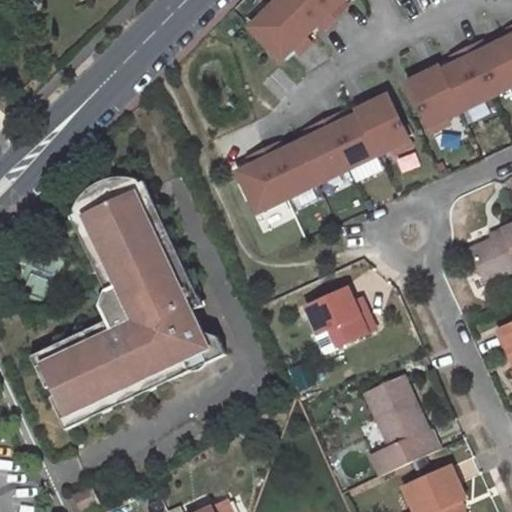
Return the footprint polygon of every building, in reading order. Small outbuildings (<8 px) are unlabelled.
[(314,0),(279,0),(273,6),(305,38),(317,26),(323,32),(335,20),(314,0)] [(314,0),(335,20),(346,8),(341,2),(342,0),(314,0)] [(273,6),(249,30),(282,62),(293,50),(299,55),(311,43),(305,38),(273,6)] [(511,38),(501,44),(511,66),(511,38)] [(482,44),(467,51),(491,99),(511,88),(511,66),(501,44),(486,51),(482,44)] [(456,66),(441,73),(461,114),(491,99),(467,51),(453,59),(456,66)] [(425,76),(408,84),(433,134),(450,125),(448,120),(461,114),(441,73),(437,65),(422,72),(425,76)] [(370,101),(355,109),(359,117),(379,158),(393,151),(395,156),(412,147),(388,98),(372,106),(370,101)] [(340,117),(326,125),(349,173),(379,158),(359,117),(344,124),(340,117)] [(314,139),(299,146),(319,187),(349,173),(326,125),(311,132),(314,139)] [(280,147),(265,154),(289,202),(319,187),(299,146),(284,154),(280,147)] [(254,168),(239,176),(259,217),(289,202),(265,154),(250,161),(254,168)] [(163,375),(187,364),(203,356),(208,367),(226,359),(217,339),(202,334),(193,315),(182,290),(192,286),(192,285),(195,282),(195,278),(193,276),(189,275),(188,276),(181,263),(183,262),(185,260),(184,256),(181,254),(177,255),(168,259),(162,246),(171,242),(173,241),(174,239),(174,235),(171,233),(167,233),(161,220),(164,216),(164,212),(161,210),(159,209),(156,210),(147,214),(138,194),(147,190),(138,187),(125,186),(118,187),(109,189),(101,192),(92,198),(85,205),(77,215),(73,223),(84,218),(124,302),(116,299),(115,298),(109,312),(117,329),(112,332),(36,368),(45,387),(50,384),(59,402),(54,405),(62,422),(87,411),(92,420),(92,421),(94,423),(97,423),(100,421),(100,417),(115,410),(118,412),(121,412),(123,411),(124,409),(123,406),(119,396),(131,390),(136,401),(136,402),(139,404),(142,404),(145,403),(145,401),(146,399),(145,397),(159,390),(162,393),(166,393),(168,390),(168,387),(168,386),(163,375)] [(156,210),(147,190),(138,194),(147,214),(156,210)] [(124,302),(84,218),(73,223),(83,244),(80,246),(80,248),(80,250),(83,252),(86,251),(95,269),(93,271),(93,274),(95,276),(99,276),(108,295),(115,298),(116,299),(124,302)] [(487,286),(511,275),(511,226),(506,229),(509,235),(494,242),(472,252),(487,286)] [(506,229),(491,236),(494,242),(509,235),(506,229)] [(177,255),(171,242),(162,246),(168,259),(177,255)] [(182,290),(193,315),(203,310),(192,285),(192,286),(182,290)] [(347,288),(306,307),(318,334),(334,327),(343,346),(375,331),(366,310),(359,314),(353,301),(347,288)] [(117,329),(109,312),(115,298),(108,295),(102,313),(107,323),(99,327),(112,332),(117,329)] [(366,310),(360,297),(353,301),(359,314),(366,310)] [(511,355),(511,325),(499,332),(510,357),(511,355)] [(56,347),(32,359),(36,368),(112,332),(99,327),(88,332),(86,330),(82,329),(79,331),(79,334),(80,336),(64,344),(62,341),(60,340),(58,341),(55,344),(56,347)] [(168,386),(192,375),(187,364),(163,375),(168,386)] [(369,395),(394,449),(373,459),(380,475),(440,449),(432,432),(431,433),(407,378),(369,395)] [(123,406),(136,401),(131,390),(119,396),(123,406)] [(67,432),(92,421),(92,420),(87,411),(62,422),(67,432)] [(415,511),(463,511),(460,502),(467,499),(453,468),(405,490),(415,511)] [(80,511),(85,511),(101,504),(93,488),(74,498),(80,511)] [(233,511),(229,501),(214,508),(205,511),(183,511),(181,508),(171,511),(233,511)]
